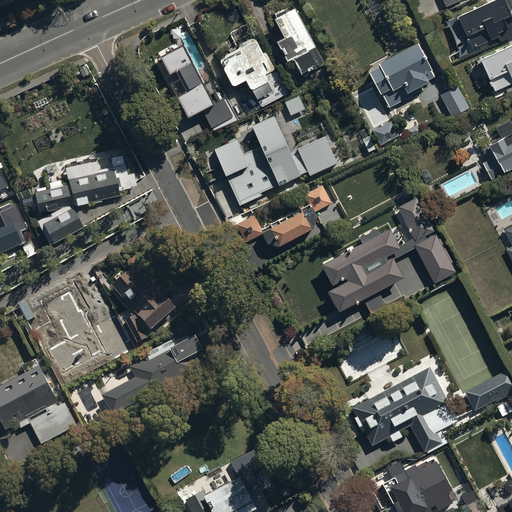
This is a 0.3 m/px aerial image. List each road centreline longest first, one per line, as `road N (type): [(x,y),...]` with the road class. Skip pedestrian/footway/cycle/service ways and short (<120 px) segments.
road 1 (residential): [(88,25),(337,511)]
road 2 (unknown): [(256,352),(0,480)]
road 3 (unknown): [(169,183),(0,280)]
